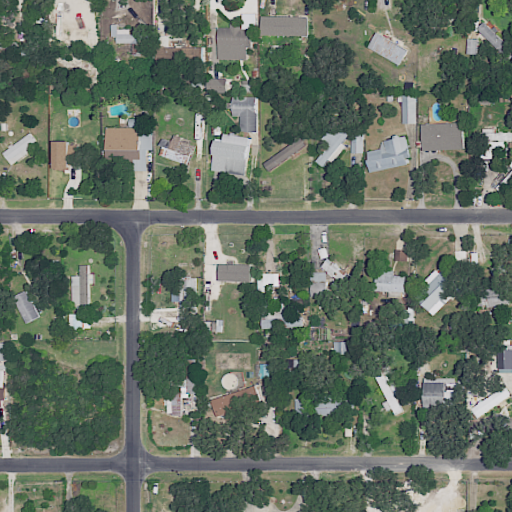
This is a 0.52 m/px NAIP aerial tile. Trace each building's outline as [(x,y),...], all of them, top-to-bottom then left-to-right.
[(308,17),(261,16),(261,35),(307,36),(308,17)] [(476,29),(500,50),(506,43),(492,31),(493,30),(483,21),(476,29)] [(251,47),(251,28),(241,28),(241,24),(229,23),(229,28),(218,28),(217,59),(246,60),(247,47),(251,47)] [(368,47),(399,65),(412,43),(380,25),(368,47)] [(114,43),(133,43),(133,48),(147,49),(148,35),(129,34),(130,28),(114,27),(114,43)] [(169,35),(156,36),(157,69),(175,69),(175,62),(183,62),(183,47),(169,47),(169,35)] [(227,91),(226,78),(209,79),(209,92),(227,91)] [(415,95),(402,95),(403,123),(416,123),(415,95)] [(257,96),(233,96),(233,115),(241,115),(241,132),(257,132),(257,96)] [(463,149),(463,123),(422,124),(422,150),(463,149)] [(325,169),(345,145),(342,142),(348,135),(338,126),(312,158),(325,169)] [(146,171),(147,149),(153,149),(153,128),(106,127),(106,158),(132,159),(132,171),(146,171)] [(504,141),(511,141),(511,132),(476,133),(476,159),(492,159),(492,148),(504,148),(504,141)] [(245,175),(251,137),(224,133),(224,140),(216,139),(212,170),(245,175)] [(39,147),(32,134),(2,151),(10,164),(39,147)] [(410,164),(404,136),(380,140),(381,149),(367,151),(370,172),(410,164)] [(195,144),(173,137),(172,141),(164,139),(159,155),(188,165),(195,144)] [(263,163),(269,171),(306,145),(301,137),(263,163)] [(362,153),(362,138),(351,138),(351,153),(362,153)] [(78,142),(54,142),(54,169),(69,169),(69,165),(78,165),(78,142)] [(72,276),(72,304),(89,304),(89,265),(80,265),(80,276),(72,276)] [(412,295),(431,315),(462,286),(443,266),(412,295)] [(405,275),(394,275),(394,271),(375,271),(375,291),(388,292),(388,296),(404,296),(405,275)] [(309,296),(326,297),(326,272),(310,272),(309,296)] [(257,292),(271,292),(271,286),(279,286),(279,273),(258,273),(257,292)] [(183,302),(183,308),(195,308),(196,277),(181,277),(181,291),(172,291),(172,301),(183,302)] [(508,287),(471,289),(471,307),(509,305),(508,287)] [(40,317),(27,290),(13,296),(26,324),(40,317)] [(301,309),(290,309),(290,299),(277,300),(277,309),(261,309),(262,328),(301,327),(301,309)] [(90,329),(91,306),(78,306),(77,314),(69,314),(69,328),(90,329)] [(332,353),(351,354),(352,342),(333,341),(332,353)] [(196,395),(196,360),(178,360),(178,376),(167,377),(168,414),(181,414),(181,395),(196,395)] [(402,411),(394,395),(400,393),(386,366),(373,373),(389,404),(390,404),(396,414),(402,411)] [(471,407),(477,417),(511,397),(505,386),(471,407)] [(211,400),(217,417),(244,408),(238,391),(211,400)] [(315,415),(351,414),(350,399),(343,400),(343,394),(315,395),(315,415)] [(307,399),(294,398),(294,416),(307,416),(307,399)]
